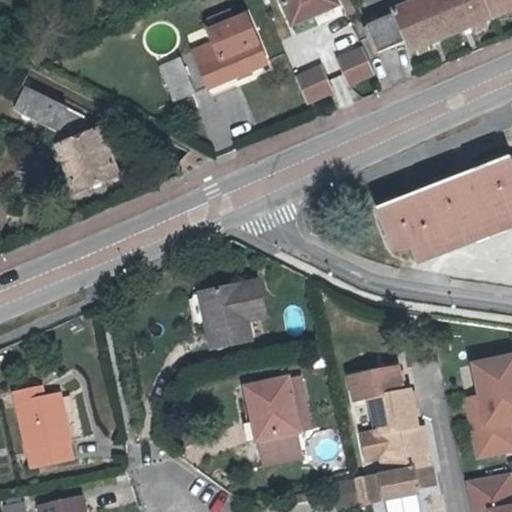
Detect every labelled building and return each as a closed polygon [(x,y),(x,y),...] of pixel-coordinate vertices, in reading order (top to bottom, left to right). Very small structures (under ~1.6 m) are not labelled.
[(337,0),(281,0),(292,27),(340,6),(337,0)] [(383,21),(393,47),(406,41),(411,53),(452,35),(493,18),(511,9),(511,0),(413,0),(393,9),(395,16),(383,21)] [(215,34),(235,25),(231,15),(211,24),(215,34)] [(235,25),(215,34),(210,36),(216,49),(198,57),(212,88),(270,63),(250,19),(235,25)] [(393,47),(383,21),(370,27),(381,52),(393,47)] [(363,49),(337,60),(349,86),(375,75),(363,49)] [(178,103),(198,94),(182,60),(162,69),(178,103)] [(323,66),(297,77),(309,103),(335,92),(323,66)] [(12,110),(53,130),(64,108),(24,88),(23,87),(12,110)] [(62,134),(66,146),(57,149),(76,196),(116,181),(99,134),(90,138),(85,125),(62,134)] [(511,154),(382,207),(397,249),(414,242),(420,256),(511,220),(511,154)] [(261,288),(203,300),(209,330),(213,353),(254,345),(249,324),(246,311),(264,307),(261,288)] [(209,330),(203,300),(194,302),(199,332),(209,330)] [(246,311),(249,324),(267,320),(264,307),(246,311)] [(511,359),(476,367),(482,398),(468,401),(480,459),(511,452),(511,359)] [(352,376),(357,401),(371,398),(378,433),(363,435),(368,460),(383,457),(387,475),(380,476),(386,504),(419,496),(417,488),(439,484),(435,466),(425,468),(418,431),(411,391),(404,392),(399,367),(352,376)] [(247,387),(259,446),(300,437),(301,437),(300,431),(293,401),(304,399),(299,376),(247,387)] [(73,466),(59,399),(22,406),(35,473),(73,466)] [(425,468),(435,466),(428,429),(418,431),(425,468)] [(300,437),(259,446),(264,471),(306,462),(300,437)] [(386,504),(380,476),(367,479),(372,507),(386,504)] [(474,511),(496,511),(511,509),(511,476),(470,484),(474,511)] [(337,509),(356,505),(352,483),(333,487),(337,509)] [(0,501),(3,511),(26,511),(22,496),(0,501)] [(85,511),(83,502),(42,510),(42,511),(85,511)]
